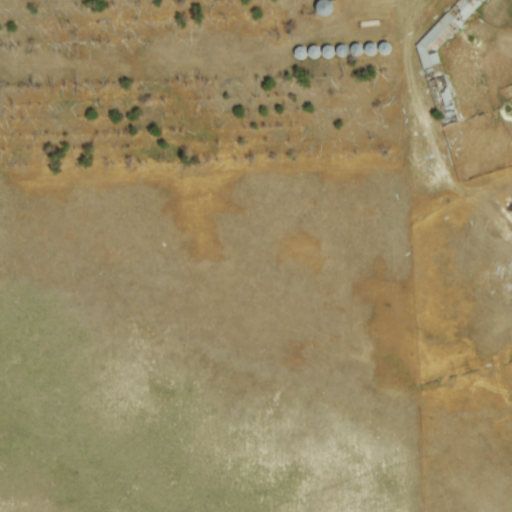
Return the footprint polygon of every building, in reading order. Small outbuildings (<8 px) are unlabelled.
[(331,14),(330,0),(315,0),(317,15),(331,14)] [(492,0),(467,0),(422,49),(448,131),(468,124),(444,54),(493,1),(492,0)] [(338,18),(339,16),(341,13),(341,11),(340,8),(339,6),(337,4),(335,3),(332,3),(329,4),(327,5),(325,7),(324,10),(325,13),(326,15),(327,18),(330,19),(333,19),(335,19),(338,18)] [(382,58),(383,57),(384,55),(384,53),(384,51),(383,50),(382,49),(380,48),(378,47),(376,48),(375,49),(373,50),(373,52),(373,54),(373,56),(375,57),(376,58),(378,59),(380,59),(382,58)] [(395,57),(397,56),(397,54),(398,52),(397,50),(397,49),(395,47),(394,47),(392,47),(390,47),(388,48),(387,49),(386,51),(386,53),(387,55),(388,56),(390,57),(392,58),(394,58),(395,57)] [(368,59),(369,57),(370,56),(370,54),(370,52),(369,50),(368,49),(366,48),(364,48),(363,49),(361,50),(360,51),(359,53),(359,55),(360,57),(361,58),(363,59),(364,60),(366,59),(368,59)] [(354,59),(356,58),(356,56),(357,54),(356,53),(356,51),(354,50),(353,49),(351,49),(349,49),(347,50),(346,52),(345,54),(345,55),(346,57),(347,59),(349,60),(351,60),(353,60),(354,59)] [(340,60),(342,59),(342,57),(343,56),(342,54),(342,52),(340,51),(339,50),(337,50),(335,50),(333,51),(332,53),(331,55),(331,56),(332,58),(333,60),(335,61),(337,61),(339,61),(340,60)] [(310,61),(311,60),(312,59),(312,57),(312,55),(311,53),(310,52),(308,51),(306,51),(305,51),(303,52),(302,54),(301,56),(301,58),(302,60),(303,61),(305,62),(306,62),(308,62),(310,61)] [(324,61),(326,60),(326,58),(327,56),(326,54),(326,53),(324,52),(323,51),(321,51),(319,51),(317,52),(316,53),(315,55),(315,57),(316,59),(317,60),(319,61),(321,62),(323,62),(324,61)]
